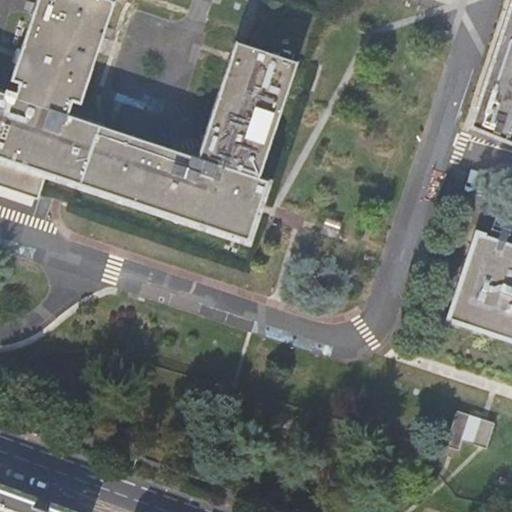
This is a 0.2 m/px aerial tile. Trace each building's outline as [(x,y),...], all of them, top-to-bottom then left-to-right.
[(19,86),(13,101),(0,96),(0,176),(39,189),(43,176),(246,244),(258,208),(265,185),(253,181),(292,66),(232,46),(192,161),(69,120),(74,104),(82,106),(116,7),(93,0),(38,0),(11,83),(19,86)] [(511,0),(468,129),(504,143),(511,145),(511,0)] [(354,281),(419,89),(361,70),(296,262),(354,281)] [(511,274),(511,244),(475,231),(447,319),(490,335),(511,274)] [(511,274),(490,335),(511,341),(511,274)] [(456,410),(450,438),(486,446),(493,418),(456,410)] [(71,511),(46,503),(44,508),(30,503),(32,498),(0,485),(0,511),(71,511)] [(44,508),(46,503),(32,498),(30,503),(44,508)]
